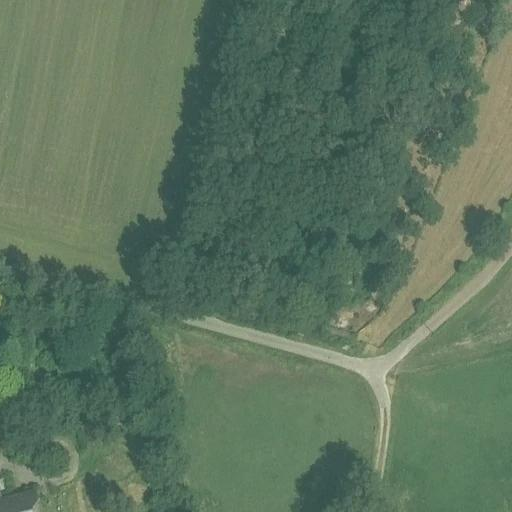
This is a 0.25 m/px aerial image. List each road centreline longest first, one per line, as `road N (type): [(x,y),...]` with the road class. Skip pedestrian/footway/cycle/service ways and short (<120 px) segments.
road 1 (unclassified): [(0,267),(358,366),(384,366),(415,338)]
road 2 (track): [(209,325),(290,266),(362,0)]
road 3 (track): [(372,368),(385,423),(372,511)]
